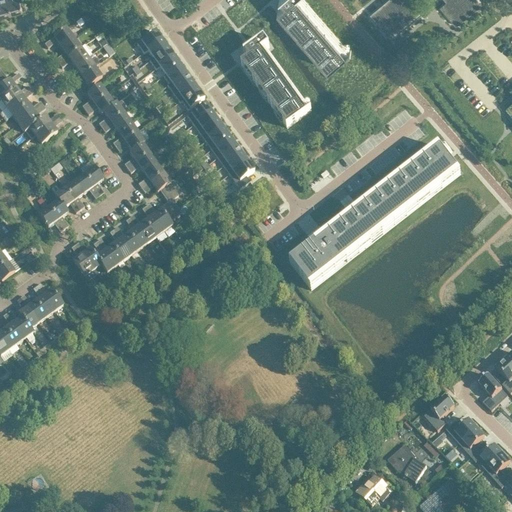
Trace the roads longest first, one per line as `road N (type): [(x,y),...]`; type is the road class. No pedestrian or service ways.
road 1 (residential): [(0,306),(51,269),(61,238),(132,187),(88,125),(59,106),(6,42)]
road 2 (residential): [(172,30),(301,210)]
road 3 (residential): [(301,210),(417,121)]
